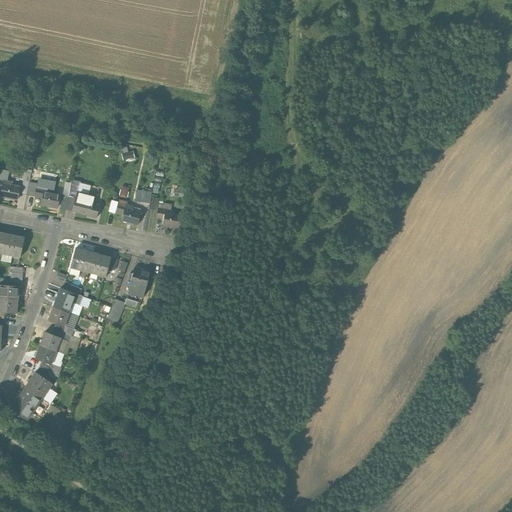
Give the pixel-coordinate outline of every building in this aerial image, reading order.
[(3,181),(0,197),(17,201),(20,188),(12,186),(12,183),(3,181)] [(62,194),(72,196),(75,184),(65,182),(62,194)] [(38,185),(29,184),(27,196),(34,198),(36,188),(37,189),(38,185)] [(37,189),(36,188),(34,198),(42,199),(43,190),(37,189)] [(53,192),(43,190),(42,199),(40,206),(57,209),(59,196),(53,195),(53,192)] [(150,194),(136,191),(134,202),(148,204),(150,194)] [(95,198),(76,193),(75,199),(72,212),(96,218),(99,206),(93,204),(95,198)] [(75,199),(68,197),(66,211),(72,212),(75,199)] [(164,205),(158,204),(156,218),(163,219),(165,213),(172,214),(173,211),(172,211),(172,205),(164,204),(164,205)] [(140,213),(124,208),(120,221),(137,226),(140,213)] [(172,214),(165,213),(163,219),(162,226),(179,229),(181,216),(172,214)] [(0,234),(0,253),(4,255),(4,252),(8,236),(8,235),(0,233),(0,234)] [(17,238),(8,236),(4,252),(14,254),(13,257),(21,259),(25,239),(18,237),(17,238)] [(87,254),(77,251),(72,267),(82,270),(81,272),(88,274),(89,272),(94,256),(94,254),(87,252),(87,254)] [(104,259),(94,256),(89,272),(99,275),(98,277),(106,279),(108,270),(111,260),(112,259),(104,257),(104,259)] [(117,262),(111,260),(108,270),(114,272),(117,262)] [(150,274),(134,270),(130,287),(136,289),(145,291),(150,274)] [(58,272),(55,279),(65,282),(68,275),(58,272)] [(12,287),(3,286),(2,291),(0,291),(0,298),(2,299),(18,300),(19,287),(12,287)] [(136,289),(130,287),(128,295),(134,297),(136,289)] [(83,298),(63,290),(61,296),(74,301),(73,304),(80,306),(83,298)] [(61,296),(59,295),(54,308),(69,314),(73,304),(74,301),(61,296)] [(18,300),(2,299),(1,305),(0,304),(0,312),(5,313),(17,314),(18,300)] [(125,305),(115,301),(111,311),(122,315),(125,305)] [(69,314),(54,308),(49,322),(56,324),(64,327),(69,314)] [(64,327),(56,324),(54,330),(64,334),(66,328),(64,327)] [(64,334),(54,330),(52,335),(61,338),(62,339),(64,334)] [(52,335),(45,332),(40,346),(56,352),(61,338),(52,335)] [(56,352),(40,346),(35,360),(41,362),(50,366),(56,352)] [(50,366),(41,362),(39,368),(49,373),(51,366),(50,366)] [(49,373),(39,368),(37,374),(46,380),(49,373)] [(35,373),(31,379),(32,380),(26,388),(39,398),(45,390),(47,391),(52,384),(46,380),(37,374),(35,373)] [(25,388),(21,394),(22,395),(14,406),(11,410),(26,421),(31,414),(29,412),(35,404),(37,406),(42,399),(39,398),(26,388),(25,388)] [(14,406),(7,402),(1,411),(8,415),(11,410),(14,406)] [(47,411),(56,416),(60,410),(50,405),(47,411)]
